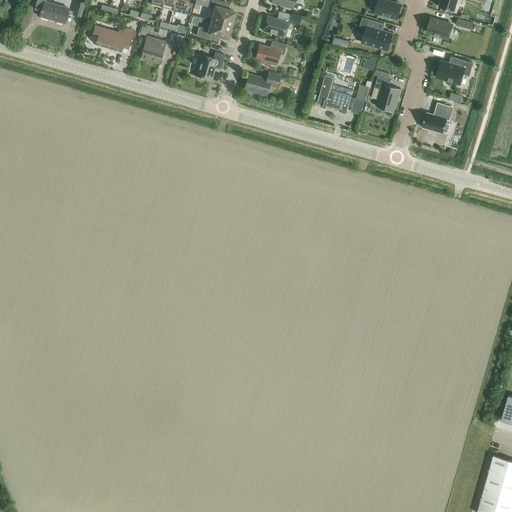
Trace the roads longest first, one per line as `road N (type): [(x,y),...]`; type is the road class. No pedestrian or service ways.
road 1 (unclassified): [(222,111),(0,47)]
road 2 (unclassified): [(394,161),(222,111)]
road 3 (residential): [(394,161),(421,72),(407,39),(419,0)]
road 4 (unclassified): [(511,195),(394,161)]
